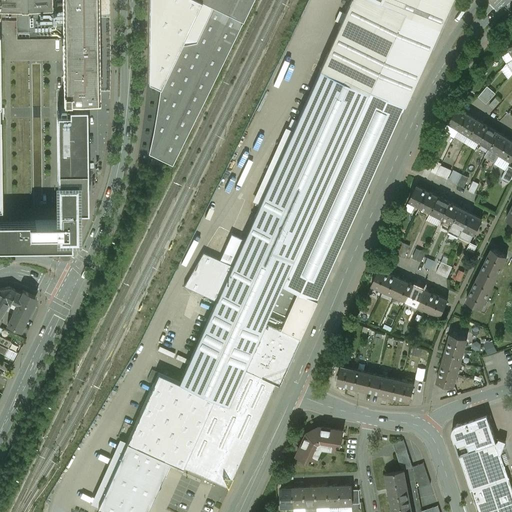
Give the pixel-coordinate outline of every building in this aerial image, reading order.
[(62,0),(0,0),(0,10),(17,10),(17,36),(63,35),(62,0)] [(99,99),(97,0),(62,0),(63,35),(64,100),(86,100),(99,99)] [(150,0),(149,38),(149,82),(160,88),(161,88),(183,44),(196,41),(213,6),(199,0),(150,0)] [(199,0),(213,6),(243,20),(252,0),(199,0)] [(350,0),(321,67),(369,89),(404,105),(450,0),(350,0)] [(213,6),(196,41),(183,44),(183,45),(161,88),(160,88),(153,132),(149,153),(172,164),(196,117),(243,20),(213,6)] [(245,238),(244,240),(217,300),(264,321),(369,89),(321,67),(245,238)] [(487,86),(479,97),(487,104),(496,93),(487,86)] [(369,89),(264,321),(265,321),(299,337),(398,117),(402,109),(404,105),(369,89)] [(69,112),(57,112),(58,209),(77,209),(88,209),(87,170),(87,118),(86,110),(86,106),(69,106),(69,112)] [(468,114),(458,108),(449,122),(460,129),(468,114)] [(479,120),(468,114),(460,129),(470,135),(479,120)] [(108,117),(87,118),(87,170),(103,170),(108,117)] [(489,127),(479,120),(470,135),(480,141),(489,127)] [(499,133),(489,127),(480,141),(490,147),(499,133)] [(510,139),(499,133),(490,147),(501,154),(510,139)] [(511,158),(511,140),(510,139),(501,154),(511,160),(511,158)] [(501,154),(490,147),(484,157),(495,163),(501,154)] [(450,176),(453,166),(435,162),(433,172),(450,176)] [(511,179),(511,167),(508,165),(501,179),(510,183),(511,179)] [(469,177),(463,174),(457,185),(464,188),(469,177)] [(428,191),(417,185),(410,200),(421,206),(428,191)] [(439,196),(428,191),(421,206),(431,211),(439,196)] [(450,201),(439,196),(431,211),(442,217),(450,201)] [(460,207),(450,201),(442,217),(452,222),(460,207)] [(471,212),(460,207),(452,222),(463,228),(471,212)] [(58,220),(0,221),(0,246),(72,246),(72,237),(77,237),(77,209),(58,209),(58,220)] [(482,218),(471,212),(463,228),(474,233),(482,218)] [(220,260),(203,252),(184,286),(216,300),(217,299),(217,300),(244,240),(245,238),(232,233),(220,260)] [(391,251),(406,257),(412,242),(397,236),(391,251)] [(413,258),(423,261),(426,251),(417,248),(413,258)] [(491,248),(466,301),(481,308),(507,256),(491,248)] [(391,274),(379,268),(372,285),(383,290),(391,274)] [(402,279),(391,274),(383,290),(395,295),(402,279)] [(413,284),(402,279),(395,295),(406,300),(413,284)] [(425,289),(413,284),(406,300),(417,305),(425,289)] [(10,288),(0,289),(0,317),(9,303),(16,291),(10,288)] [(436,294),(425,289),(417,305),(429,311),(436,294)] [(37,298),(22,291),(21,293),(16,291),(9,303),(15,306),(12,313),(13,314),(8,324),(21,330),(37,298)] [(448,300),(436,294),(429,311),(440,316),(448,300)] [(217,300),(217,299),(216,300),(180,382),(214,398),(228,404),(244,367),(265,321),(264,321),(217,300)] [(299,337),(265,321),(244,367),(275,382),(276,381),(276,382),(293,344),(296,345),(300,337),(299,337)] [(467,338),(450,333),(447,345),(464,351),(467,338)] [(10,342),(0,337),(0,344),(8,349),(10,342)] [(488,354),(497,351),(493,339),(484,343),(488,354)] [(464,351),(447,345),(443,357),(461,362),(464,351)] [(461,362),(443,357),(440,369),(457,374),(461,362)] [(354,368),(341,365),(337,382),(350,385),(354,368)] [(214,398),(183,467),(227,486),(229,492),(234,480),(232,479),(276,382),(276,381),(275,382),(244,367),(228,404),(214,398)] [(418,379),(425,380),(426,368),(419,367),(418,379)] [(366,371),(354,368),(350,385),(362,388),(366,371)] [(457,374),(440,369),(437,381),(454,386),(457,374)] [(378,374),(366,371),(362,388),(373,391),(378,374)] [(180,382),(158,373),(128,442),(183,467),(214,398),(180,382)] [(390,377),(378,374),(373,391),(386,394),(390,377)] [(402,380),(390,377),(386,394),(398,397),(402,380)] [(415,383),(402,380),(398,397),(411,400),(415,383)] [(452,435),(459,455),(490,445),(497,442),(487,413),(457,424),(455,425),(453,428),(452,431),(452,435)] [(343,430),(319,426),(318,427),(318,428),(317,428),(311,430),(312,431),(309,433),(309,432),(307,433),(297,455),(308,460),(310,456),(318,459),(323,448),(335,450),(337,441),(341,442),(343,430)] [(413,467),(404,440),(394,443),(403,470),(413,467)] [(183,467),(128,442),(98,507),(109,511),(147,511),(170,462),(182,468),(183,467)] [(501,479),(497,466),(500,465),(497,458),(494,459),(492,452),(490,445),(459,455),(478,511),(511,511),(511,485),(509,477),(501,479)] [(424,463),(413,467),(420,487),(431,484),(424,463)] [(403,470),(386,473),(393,511),(412,511),(404,470),(403,470)] [(352,485),(340,486),(341,504),(353,504),(352,485)] [(328,486),(317,487),(317,505),(329,505),(328,486)] [(340,486),(328,486),(329,505),(341,504),(340,486)] [(293,487),(281,488),(282,506),(294,506),(293,487)] [(305,487),(293,487),(294,506),(306,505),(305,487)] [(317,487),(305,487),(306,505),(317,505),(317,487)]
